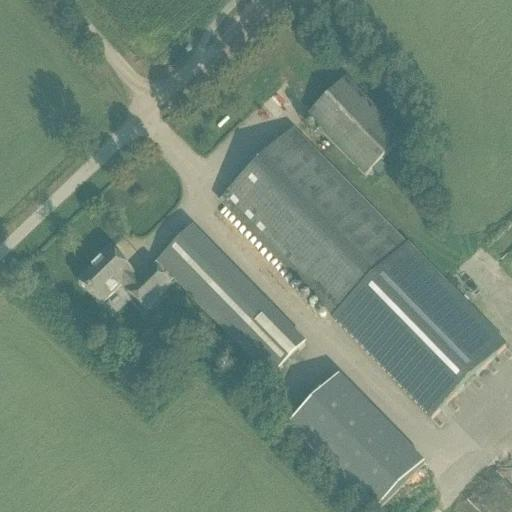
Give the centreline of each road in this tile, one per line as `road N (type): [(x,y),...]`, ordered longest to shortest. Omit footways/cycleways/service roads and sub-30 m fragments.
road 1 (unknown): [(129,129),(372,403)]
road 2 (unclassified): [(0,253),(150,106),(59,0)]
road 3 (track): [(150,106),(266,0)]
